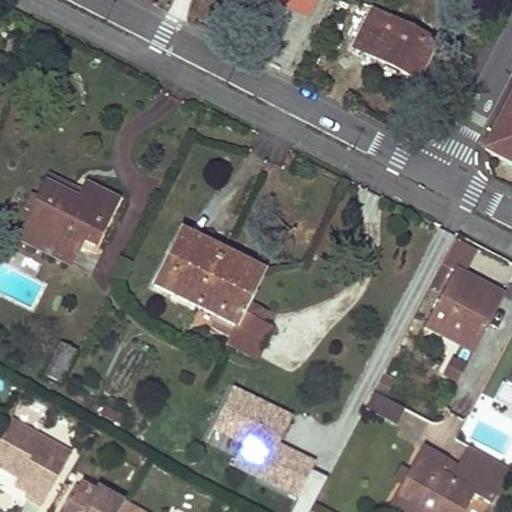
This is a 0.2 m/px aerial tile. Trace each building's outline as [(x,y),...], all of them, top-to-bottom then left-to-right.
[(275,0),(309,17),(317,0),(275,0)] [(351,48),(417,81),(438,41),(385,15),(392,0),(374,0),(371,7),(351,48)] [(511,98),(484,151),(511,165),(511,161),(511,98)] [(48,178),(45,184),(78,200),(81,194),(48,178)] [(18,240),(69,266),(82,240),(94,247),(117,200),(86,185),(81,194),(78,200),(45,184),(38,199),(32,211),(18,240)] [(38,199),(30,196),(24,208),(32,211),(38,199)] [(208,253),(211,248),(181,232),(154,286),(195,306),(218,258),(208,253)] [(454,240),(441,265),(449,269),(454,272),(463,276),(476,252),(454,240)] [(221,253),(211,248),(208,253),(218,258),(221,253)] [(231,258),(221,253),(218,258),(228,263),(231,258)] [(218,258),(195,306),(217,317),(235,326),(230,337),(225,346),(237,351),(254,360),(269,328),(260,324),(254,321),(260,310),(246,303),(262,273),(231,258),(228,263),(218,258)] [(441,265),(437,272),(445,276),(449,269),(441,265)] [(463,276),(454,272),(425,328),(442,337),(472,281),(463,276)] [(445,276),(437,272),(429,287),(437,291),(445,276)] [(483,287),(472,281),(442,337),(474,353),(503,297),(489,290),(486,294),(481,292),(483,287)] [(266,313),(260,310),(254,321),(260,324),(266,313)] [(217,317),(211,328),(230,337),(235,326),(217,317)] [(76,353),(60,345),(44,376),(60,384),(76,353)] [(467,366),(453,359),(445,374),(459,382),(467,366)] [(224,393),(232,377),(226,374),(218,390),(224,393)] [(382,376),(373,393),(383,398),(392,382),(382,376)] [(291,419),(231,390),(212,430),(243,444),(239,452),(267,466),(260,480),(298,498),(314,464),(273,444),(276,438),(281,440),(291,419)] [(383,398),(373,393),(365,408),(396,425),(404,409),(383,398)] [(71,456),(12,422),(0,442),(0,468),(11,475),(14,470),(21,474),(18,479),(14,485),(30,494),(27,500),(41,508),(71,456)] [(509,470),(470,448),(458,469),(451,481),(473,494),(489,503),(509,470)] [(462,511),(473,494),(451,481),(437,474),(445,461),(424,449),(410,473),(404,484),(388,511),(462,511)] [(267,466),(239,452),(232,466),(260,480),(267,466)] [(458,469),(445,461),(437,474),(451,481),(458,469)] [(404,484),(410,473),(403,469),(396,480),(404,484)] [(21,474),(14,470),(11,475),(18,479),(21,474)] [(118,511),(124,504),(96,488),(91,497),(74,487),(60,511),(118,511)]
